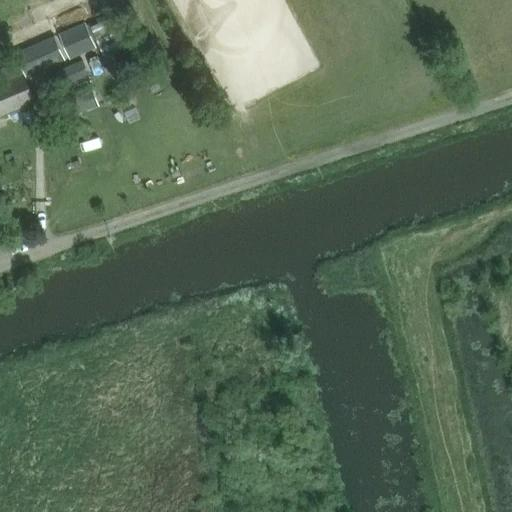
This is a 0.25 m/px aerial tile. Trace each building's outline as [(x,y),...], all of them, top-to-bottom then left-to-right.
[(61,34),(59,30),(13,49),(24,75),(71,55),(70,53),(97,41),(113,79),(144,66),(134,42),(129,44),(117,15),(91,25),(90,22),(61,34)] [(70,63),(75,74),(82,71),(77,60),(70,63)] [(0,115),(35,101),(25,75),(0,85),(0,115)] [(61,104),(66,117),(99,104),(94,91),(61,104)] [(72,116),(66,128),(78,134),(84,122),(72,116)]
